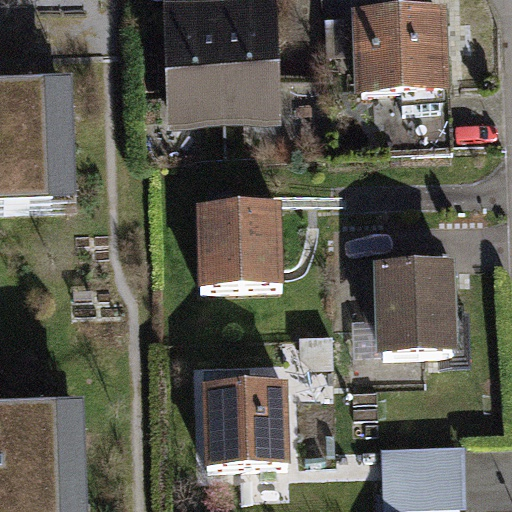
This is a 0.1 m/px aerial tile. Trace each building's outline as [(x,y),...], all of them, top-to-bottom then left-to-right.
[(248,142),(277,141),(273,47),(273,22),(234,23),(160,25),(163,128),(163,144),(208,143),(226,142),(248,142)] [(374,116),(445,113),(442,28),(350,32),(354,117),(374,116)] [(346,29),(326,30),(327,67),(347,67),(346,29)] [(0,87),(0,511),(134,511),(132,400),(0,403),(0,219),(99,216),(95,85),(0,87)] [(446,136),(445,113),(374,116),(376,164),(447,161),(446,136)] [(202,308),(284,305),(282,228),(200,231),(202,308)] [(426,371),(460,370),(457,293),(377,296),(379,373),(426,371)] [(335,343),(301,343),(302,367),(315,378),(336,377),(335,343)] [(211,483),(293,480),(290,394),(207,398),(211,483)] [(386,511),(466,511),(465,455),(385,457),(386,511)]
